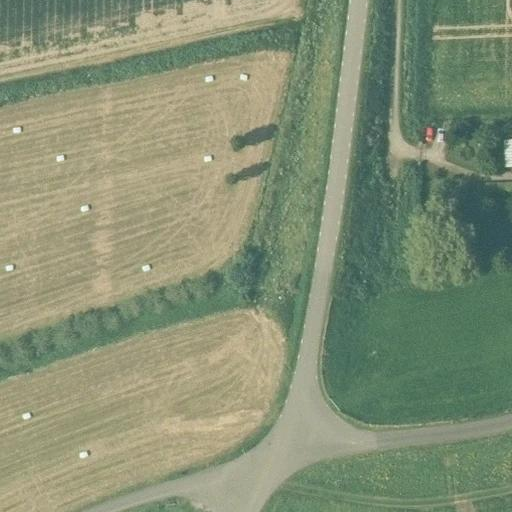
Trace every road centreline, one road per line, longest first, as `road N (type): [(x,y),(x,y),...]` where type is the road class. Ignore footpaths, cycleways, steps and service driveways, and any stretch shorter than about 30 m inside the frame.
road 1 (unclassified): [(361,0),(302,392),(272,464)]
road 2 (unclassified): [(511,418),(448,436),(340,443),(272,464)]
road 3 (unclassified): [(272,464),(103,511)]
